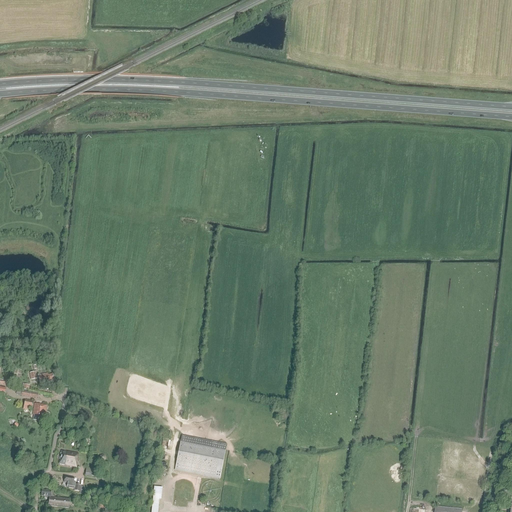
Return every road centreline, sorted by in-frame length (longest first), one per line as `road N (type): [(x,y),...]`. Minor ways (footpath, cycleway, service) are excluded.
road 1 (trunk): [(511,106),(126,79),(0,83)]
road 2 (trunk): [(0,93),(150,90),(511,116)]
